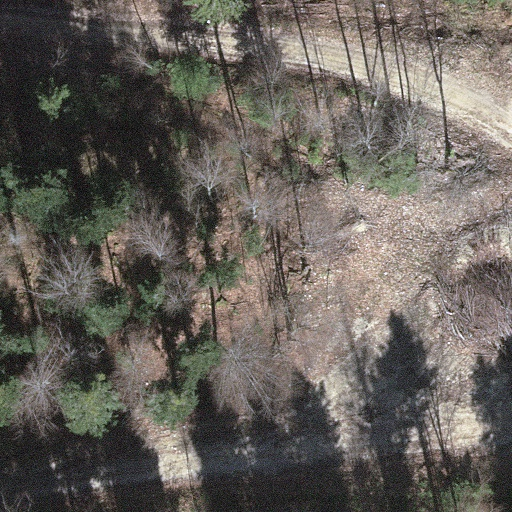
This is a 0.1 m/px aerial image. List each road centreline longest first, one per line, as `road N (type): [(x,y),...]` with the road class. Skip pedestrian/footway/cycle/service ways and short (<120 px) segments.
road 1 (track): [(0,4),(319,41),(441,73),(511,110)]
road 2 (track): [(0,489),(511,417)]
